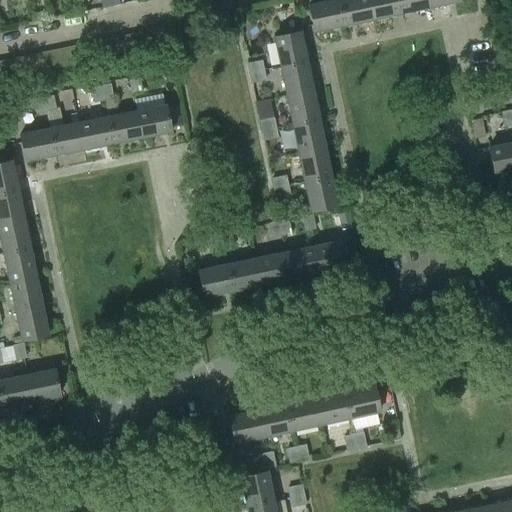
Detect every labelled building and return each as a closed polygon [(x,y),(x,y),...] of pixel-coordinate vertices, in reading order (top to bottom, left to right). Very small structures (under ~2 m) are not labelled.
[(342,25),(337,0),(333,0),(308,5),(313,32),(342,25)] [(371,19),(367,0),(337,0),(342,25),(371,19)] [(400,13),(397,0),(367,0),(371,19),(400,13)] [(427,0),(397,0),(400,13),(429,7),(427,0)] [(160,28),(165,51),(177,49),(172,25),(160,28)] [(165,51),(160,28),(149,30),(153,54),(165,51)] [(149,30),(137,32),(142,56),(153,54),(149,30)] [(137,32),(125,35),(130,59),(142,56),(137,32)] [(279,67),(306,61),(300,32),(273,37),(279,67)] [(130,59),(125,35),(114,37),(119,61),(130,59)] [(114,37),(102,40),(107,63),(119,61),(114,37)] [(107,63),(102,40),(90,42),(95,66),(107,63)] [(79,44),(68,47),(73,71),(84,68),(79,44)] [(68,47),(56,49),(61,73),(73,71),(68,47)] [(56,49),(44,52),(49,75),(61,73),(56,49)] [(49,75),(44,52),(33,54),(37,78),(49,75)] [(33,54),(21,56),(26,80),(37,78),(33,54)] [(26,80),(21,56),(9,59),(14,83),(26,80)] [(9,59),(0,60),(0,72),(3,85),(14,83),(9,59)] [(306,61),(279,67),(286,95),(312,90),(306,61)] [(249,74),(263,71),(261,62),(247,65),(249,74)] [(263,71),(249,74),(251,83),(265,80),(263,71)] [(139,79),(130,81),(133,95),(142,93),(139,79)] [(101,87),(104,100),(113,99),(111,85),(101,87)] [(104,100),(101,87),(91,89),(94,102),(104,100)] [(312,90),(286,95),(292,124),(318,119),(312,90)] [(44,98),(46,112),(56,110),(53,97),(44,98)] [(46,112),(44,98),(34,100),(37,114),(46,112)] [(164,105),(137,111),(142,137),(170,132),(164,105)] [(137,111),(107,117),(113,143),(142,137),(137,111)] [(511,125),(511,116),(511,111),(501,113),(504,127),(511,125)] [(113,143),(107,117),(78,123),(83,149),(113,143)] [(261,131),(275,128),(273,119),(259,122),(261,131)] [(324,148),(318,119),(292,124),(298,153),(324,148)] [(78,123),(49,129),(54,155),(83,149),(78,123)] [(275,128),(261,131),(263,140),(277,138),(275,128)] [(54,155),(49,129),(19,135),(24,161),(54,155)] [(511,169),(511,141),(488,147),(493,173),(511,169)] [(330,176),(324,148),(298,153),(304,182),(330,176)] [(0,193),(17,190),(11,161),(0,163),(0,193)] [(336,206),(330,176),(304,182),(310,211),(336,206)] [(274,189),(288,186),(286,177),(272,180),(274,189)] [(288,186),(274,189),(276,198),(290,195),(288,186)] [(0,223),(23,219),(17,190),(0,193),(0,223)] [(348,211),(337,214),(340,225),(351,223),(348,211)] [(312,216),(303,217),(306,231),(315,229),(312,216)] [(23,219),(0,223),(0,241),(3,253),(29,248),(23,219)] [(279,222),(282,236),(292,234),(289,220),(279,222)] [(282,236),(279,222),(270,224),(273,238),(282,236)] [(221,234),(224,248),(234,246),(231,232),(221,234)] [(224,248),(221,234),(212,236),(215,250),(224,248)] [(342,240),(313,246),(319,272),(348,266),(342,240)] [(313,246),(284,252),(290,278),(319,272),(313,246)] [(29,248),(3,253),(9,282),(35,277),(29,248)] [(284,252),(255,258),(261,284),(290,278),(284,252)] [(261,284),(255,258),(227,264),(232,291),(261,284)] [(232,291),(227,264),(197,271),(203,297),(232,291)] [(35,277),(9,282),(15,311),(41,306),(35,277)] [(41,306),(15,311),(21,340),(47,335),(41,306)] [(22,345),(12,347),(15,361),(24,359),(22,345)] [(24,375),(29,402),(59,396),(53,369),(24,375)] [(24,375),(0,380),(0,404),(1,408),(29,402),(24,375)] [(343,392),(349,418),(378,411),(373,385),(343,392)] [(343,392),(315,398),(320,424),(349,418),(343,392)] [(320,424),(315,398),(286,404),(292,430),(320,424)] [(286,404),(257,410),(263,437),(292,430),(286,404)] [(263,437),(257,410),(228,417),(234,443),(263,437)] [(361,433),(352,435),(355,449),(364,447),(361,433)] [(355,449),(352,435),(343,437),(346,451),(355,449)] [(305,445),(295,447),(298,461),(308,459),(305,445)] [(298,461),(295,447),(286,449),(289,463),(298,461)] [(272,452),(262,454),(265,468),(275,466),(272,452)] [(246,507),(272,501),(266,472),(240,477),(246,507)] [(289,498),(303,495),(301,486),(287,489),(289,498)] [(303,495),(289,498),(291,507),(305,504),(303,495)] [(511,511),(511,500),(487,505),(488,511),(511,511)] [(274,511),(272,501),(246,507),(247,511),(274,511)]
